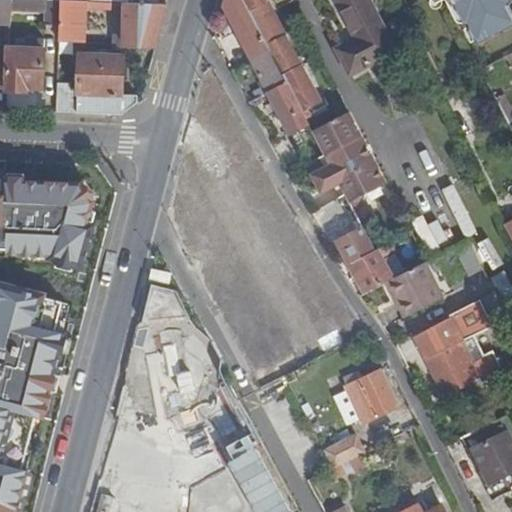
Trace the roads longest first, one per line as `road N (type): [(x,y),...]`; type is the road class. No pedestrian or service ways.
road 1 (secondary): [(63,511),(158,151)]
road 2 (residential): [(0,135),(126,140),(158,151)]
road 3 (secondary): [(158,151),(197,0)]
